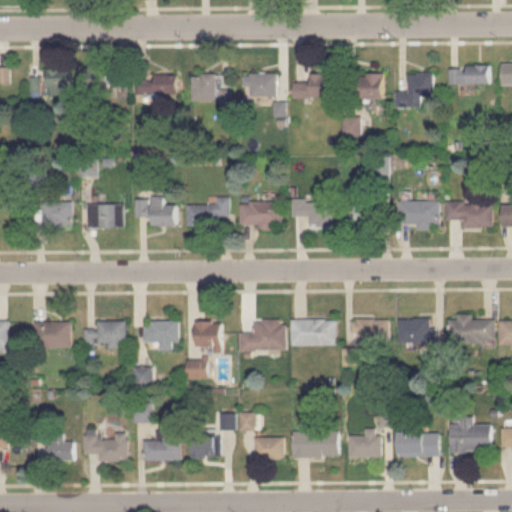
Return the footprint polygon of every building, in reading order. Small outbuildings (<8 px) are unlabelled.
[(491,65),(450,65),(450,83),(491,83),(491,65)] [(12,67),(0,67),(0,82),(12,82),(12,67)] [(72,94),(72,67),(49,67),(49,94),(72,94)] [(129,68),(87,68),(87,88),(129,88),(129,68)] [(279,71),(246,71),(246,94),(279,94),(279,71)] [(422,106),(423,95),(435,95),(435,72),(410,71),(410,90),(397,90),(396,106),(422,106)] [(218,72),(193,72),(193,99),(218,99),(218,72)] [(384,72),(361,72),(361,98),(384,98),(384,72)] [(295,96),(333,96),(333,73),(310,73),(310,81),(295,81),(295,96)] [(179,94),(179,74),(137,74),(137,94),(179,94)] [(43,91),(41,77),(34,78),(35,91),(43,91)] [(189,203),(189,225),(231,225),(231,196),(217,196),(217,203),(189,203)] [(178,226),(178,205),(167,205),(167,197),(153,197),(153,199),(138,199),(137,216),(154,216),(154,226),(178,226)] [(294,215),(311,215),(311,226),(336,227),(337,200),(294,199),(294,215)] [(284,227),(284,200),(242,200),(242,227),(284,227)] [(400,200),(400,225),(419,225),(419,228),(442,228),(442,200),(400,200)] [(76,201),(46,201),(46,226),(76,226),(76,201)] [(463,227),(494,227),(494,201),(448,201),(448,219),(463,219),(463,227)] [(90,227),(126,227),(126,203),(90,203),(90,227)] [(381,226),(381,205),(348,205),(348,226),(381,226)] [(452,342),(497,342),(497,319),(474,319),(474,316),(452,316),(452,342)] [(400,318),(400,342),(435,342),(435,318),(400,318)] [(501,318),(511,318),(511,340),(500,340),(501,318)] [(241,332),(241,350),(287,350),(287,319),(256,320),(256,332),(241,332)] [(337,319),(293,319),(293,345),(337,345),(337,319)] [(391,319),(355,319),(355,343),(391,343),(391,319)] [(12,321),(0,321),(0,348),(12,348),(12,321)] [(99,329),(87,329),(87,346),(128,347),(128,321),(99,321),(99,329)] [(162,346),(180,346),(180,321),(146,321),(146,342),(162,342),(162,346)] [(37,347),(73,347),(73,322),(37,322),(37,347)] [(197,322),(197,346),(213,346),(213,352),(224,352),(224,322),(197,322)] [(208,360),(192,360),(192,378),(208,378),(208,360)] [(153,368),(136,368),(136,384),(153,384),(153,368)] [(256,413),(241,413),(241,429),(256,429),(256,413)] [(452,425),(452,451),(493,451),(493,424),(475,424),(475,417),(461,417),(461,425),(452,425)] [(77,460),(76,441),(65,441),(65,419),(32,419),(33,437),(51,437),(51,460),(77,460)] [(11,429),(0,429),(0,447),(11,447),(11,429)] [(182,459),(182,429),(157,429),(158,441),(147,441),(147,460),(182,459)] [(351,456),(383,456),(383,429),(351,429),(351,456)] [(295,431),(295,456),(340,456),(340,431),(295,431)] [(400,456),(441,456),(441,431),(400,431),(400,456)] [(100,460),(129,460),(129,432),(117,432),(117,436),(86,436),(86,454),(100,454),(100,460)] [(222,435),(192,435),(192,458),(222,458),(222,435)] [(286,459),(286,437),(256,437),(256,459),(286,459)]
